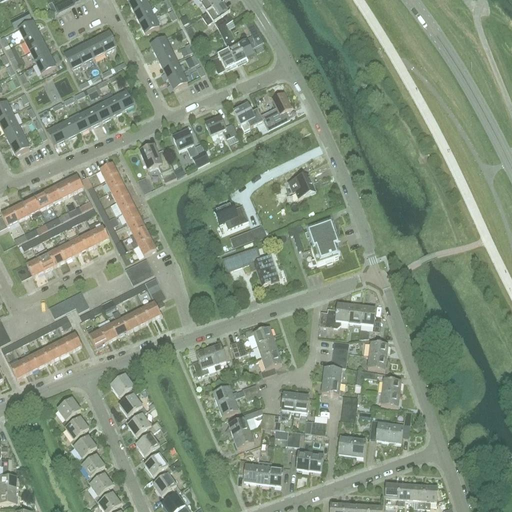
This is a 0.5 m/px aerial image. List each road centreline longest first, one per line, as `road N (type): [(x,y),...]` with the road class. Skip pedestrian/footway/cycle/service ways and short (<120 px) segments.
road 1 (residential): [(377,272),(292,68)]
road 2 (secondary): [(511,168),(461,72),(410,0)]
road 3 (residential): [(442,449),(377,272)]
road 4 (residential): [(164,121),(107,8),(64,29)]
road 5 (residential): [(9,188),(164,121)]
road 6 (residential): [(141,511),(82,375)]
road 7 (residential): [(164,121),(292,68)]
road 8 (residential): [(191,339),(319,295)]
road 9 (residential): [(328,490),(442,449)]
